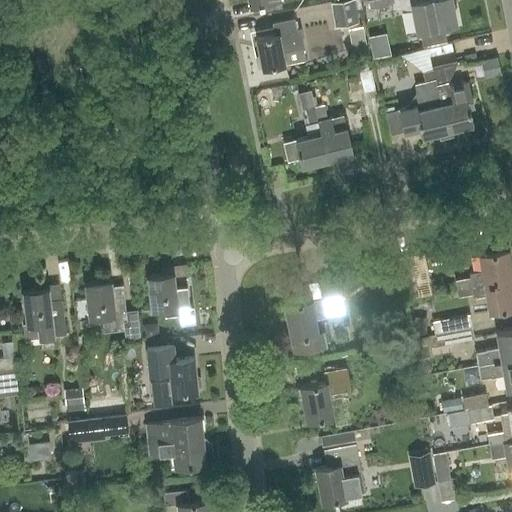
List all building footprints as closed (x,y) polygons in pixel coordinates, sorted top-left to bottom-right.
[(336,26),(359,22),(355,0),(343,0),(331,2),(336,26)] [(416,0),(392,0),(393,2),(394,6),(417,8),(418,12),(433,9),(434,12),(423,14),(423,15),(412,17),(415,32),(419,31),(422,46),(447,41),(444,27),(458,24),(453,0),(426,0),(416,2),(416,0)] [(263,67),(305,59),(303,47),(305,46),(301,27),(295,28),(293,19),(274,23),(276,33),(257,37),(261,54),(257,56),(259,66),(263,66),(263,67)] [(379,53),(395,51),(393,31),(376,33),(379,53)] [(400,108),(405,130),(421,126),(423,135),(434,133),(436,141),(450,137),(448,129),(433,69),(434,69),(431,57),(430,58),(428,49),(410,53),(412,61),(424,70),(424,71),(426,81),(415,83),(417,91),(410,106),(400,108)] [(473,123),(470,108),(474,106),(468,81),(451,86),(446,66),(458,63),(455,52),(431,57),(434,69),(433,69),(448,129),(473,123)] [(496,56),(482,59),(486,76),(500,72),(496,56)] [(359,72),(363,92),(376,90),(372,69),(359,72)] [(306,124),(309,136),(285,142),(289,160),(301,157),(303,165),(328,159),(315,106),(316,105),(312,89),(299,93),(303,110),(306,109),(309,123),(306,124)] [(347,127),(335,130),(332,116),(328,117),(325,103),(316,105),(315,106),(328,159),(353,153),(347,127)] [(480,254),(483,271),(470,273),(470,277),(456,280),(457,287),(511,277),(511,264),(509,248),(480,254)] [(417,288),(411,256),(398,258),(403,291),(417,288)] [(188,286),(176,287),(175,272),(149,275),(153,309),(179,306),(179,313),(191,312),(188,286)] [(285,303),(292,338),(294,351),(327,345),(325,331),(318,332),(314,311),(334,307),(335,314),(346,312),(339,275),(319,279),(322,297),(312,299),(312,298),(302,300),(285,303)] [(511,306),(511,277),(457,287),(459,296),(474,294),(474,297),(487,295),(490,311),(511,306)] [(116,321),(124,320),(126,340),(141,338),(137,308),(127,309),(126,293),(114,294),(113,279),(87,282),(91,316),(115,313),(116,321)] [(28,323),(23,323),(25,338),(29,338),(55,335),(54,329),(66,328),(62,298),(51,299),(49,286),(24,289),(28,323)] [(433,321),(435,333),(473,326),(470,313),(433,321)] [(415,319),(414,331),(426,332),(427,320),(415,319)] [(156,321),(142,323),(144,338),(158,336),(156,321)] [(473,326),(435,333),(415,337),(419,357),(433,354),(432,346),(475,337),(473,326)] [(477,351),(479,364),(511,358),(511,329),(497,332),(500,346),(487,348),(487,349),(477,351)] [(4,342),(6,357),(17,355),(15,341),(4,342)] [(196,356),(174,358),(172,346),(147,348),(150,372),(171,370),(172,378),(152,380),(155,403),(172,401),(171,393),(199,390),(199,387),(203,385),(202,375),(198,375),(196,356)] [(0,367),(18,366),(17,356),(0,357),(0,367)] [(511,358),(479,364),(482,377),(491,375),(492,376),(505,374),(507,390),(511,388),(511,358)] [(18,366),(0,367),(0,380),(19,379),(18,366)] [(330,394),(351,390),(347,367),(325,370),(327,380),(301,385),(307,419),(325,416),(325,415),(333,414),(330,394)] [(69,410),(85,409),(83,387),(65,388),(66,404),(68,404),(69,410)] [(486,392),(463,396),(465,409),(468,408),(488,404),(486,392)] [(123,396),(106,398),(108,413),(125,411),(123,396)] [(448,399),(442,400),(444,410),(450,409),(463,407),(461,397),(448,399)] [(416,401),(406,403),(409,418),(419,416),(416,401)] [(464,409),(448,412),(450,426),(471,422),(494,418),(492,404),(488,405),(488,404),(468,408),(465,409),(464,409)] [(511,410),(501,413),(504,430),(489,432),(491,443),(511,439),(511,410)] [(71,442),(105,438),(105,434),(129,431),(127,413),(68,420),(71,442)] [(147,422),(151,456),(175,452),(176,464),(206,461),(206,460),(206,458),(209,455),(211,451),(212,446),(210,442),(207,438),(203,435),(201,415),(170,419),(147,422)] [(507,450),(508,453),(511,468),(511,439),(491,443),(493,453),(507,450)] [(50,441),(37,442),(39,458),(52,457),(50,441)] [(348,496),(345,480),(363,477),(357,443),(325,449),(327,465),(317,466),(323,502),(340,499),(340,498),(348,496)] [(445,451),(434,453),(438,480),(450,478),(445,451)] [(435,465),(418,468),(420,484),(438,481),(435,465)] [(179,511),(211,511),(210,498),(191,500),(190,487),(165,489),(166,503),(178,502),(179,511)]
